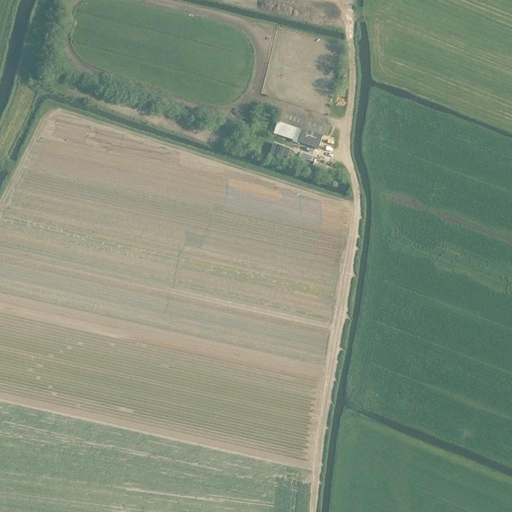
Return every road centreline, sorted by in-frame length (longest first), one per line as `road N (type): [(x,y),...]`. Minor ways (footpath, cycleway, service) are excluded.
road 1 (track): [(313,511),(356,226),(356,193),(338,140)]
road 2 (track): [(374,0),(345,19),(351,84),(338,140)]
